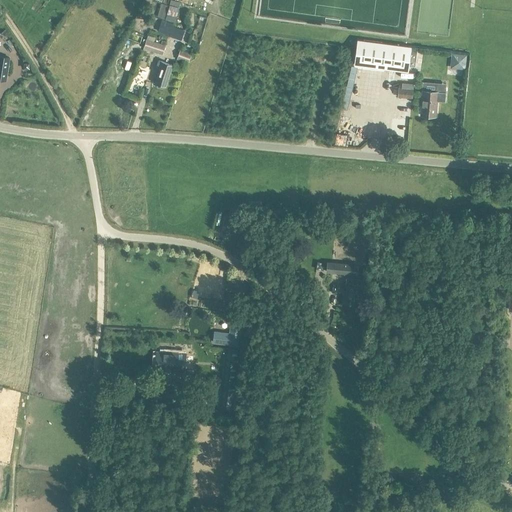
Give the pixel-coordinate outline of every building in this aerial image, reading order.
[(165,19),(169,6),(161,4),(157,17),(165,19)] [(169,5),(169,6),(165,19),(174,22),(179,8),(169,5)] [(173,26),(173,24),(162,20),(158,32),(169,35),(168,36),(181,41),(184,30),(183,29),(173,26)] [(411,44),(358,37),(355,62),(407,69),(408,66),(410,47),(411,44)] [(154,42),(146,40),(143,48),(162,55),(165,46),(154,42)] [(410,47),(408,66),(414,66),(417,48),(410,47)] [(188,63),(191,54),(180,50),(177,59),(188,63)] [(0,79),(6,81),(10,58),(0,56),(0,79)] [(160,70),(155,84),(157,84),(157,88),(161,89),(164,86),(166,87),(173,65),(162,62),(158,61),(156,69),(160,70)] [(459,68),(448,69),(449,79),(460,78),(459,68)] [(412,89),(402,89),(399,88),(398,97),(412,98),(413,89),(412,89)] [(423,90),(421,115),(435,116),(436,100),(444,101),(445,93),(437,92),(437,91),(423,90)] [(154,105),(151,115),(159,117),(161,107),(154,105)] [(444,107),(441,121),(452,124),(455,109),(444,107)] [(351,216),(351,219),(348,219),(348,221),(346,220),(346,227),(350,228),(361,229),(362,220),(359,219),(360,217),(351,216)] [(309,228),(304,228),(303,236),(315,237),(316,226),(316,223),(309,223),(309,228)] [(328,262),(327,272),(357,275),(358,265),(328,262)] [(344,285),(342,303),(357,304),(357,303),(366,304),(367,294),(358,293),(359,288),(361,289),(362,279),(346,278),(345,286),(344,285)] [(215,333),(214,342),(239,345),(242,324),(232,323),(231,335),(215,333)] [(228,349),(221,409),(224,409),(235,410),(236,410),(243,350),(228,349)] [(156,352),(155,369),(184,371),(184,370),(185,356),(185,354),(156,352)] [(366,476),(366,489),(377,489),(377,476),(366,476)] [(385,496),(379,490),(378,489),(369,500),(376,506),(385,496)] [(404,492),(389,494),(390,506),(406,505),(404,492)]
